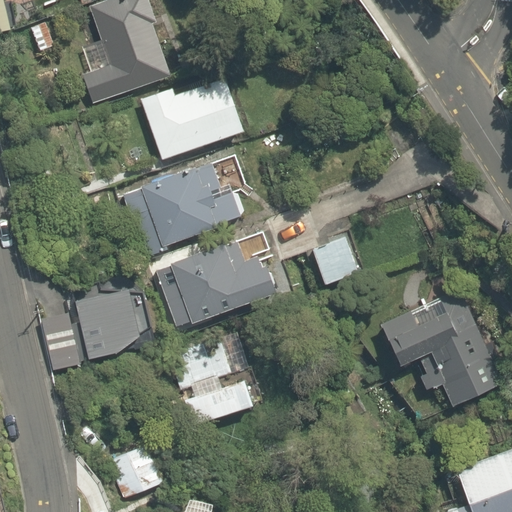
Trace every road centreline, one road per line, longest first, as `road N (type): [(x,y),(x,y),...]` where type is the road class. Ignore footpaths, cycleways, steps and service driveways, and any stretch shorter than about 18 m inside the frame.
road 1 (residential): [(54,511),(0,245)]
road 2 (residential): [(436,60),(511,180)]
